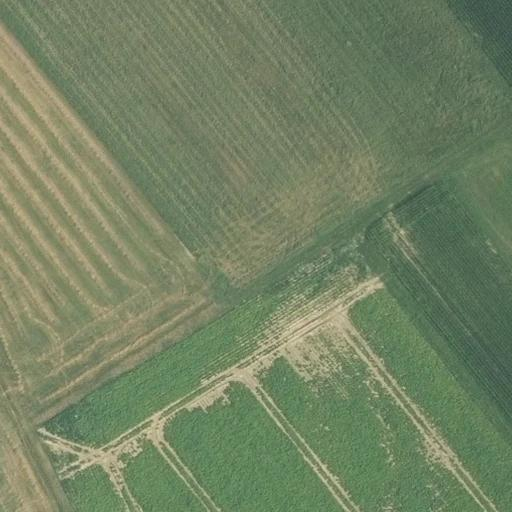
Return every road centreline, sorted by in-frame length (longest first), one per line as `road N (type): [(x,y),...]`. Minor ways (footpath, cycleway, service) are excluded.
road 1 (track): [(35,431),(511,131)]
road 2 (track): [(358,229),(511,428)]
road 3 (track): [(0,356),(72,511)]
